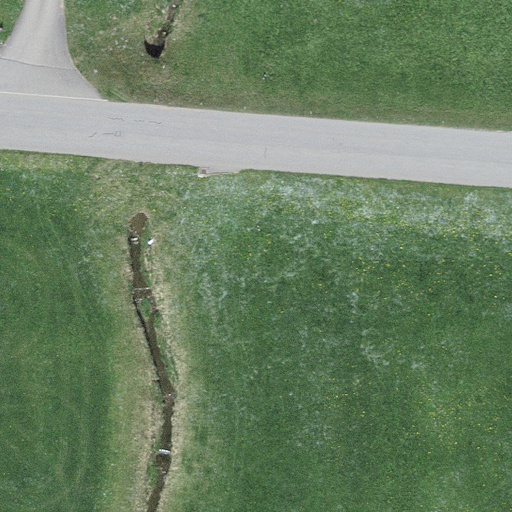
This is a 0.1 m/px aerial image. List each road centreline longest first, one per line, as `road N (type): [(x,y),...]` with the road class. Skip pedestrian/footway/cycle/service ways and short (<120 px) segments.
road 1 (tertiary): [(0,118),(511,154)]
road 2 (track): [(23,120),(42,0)]
